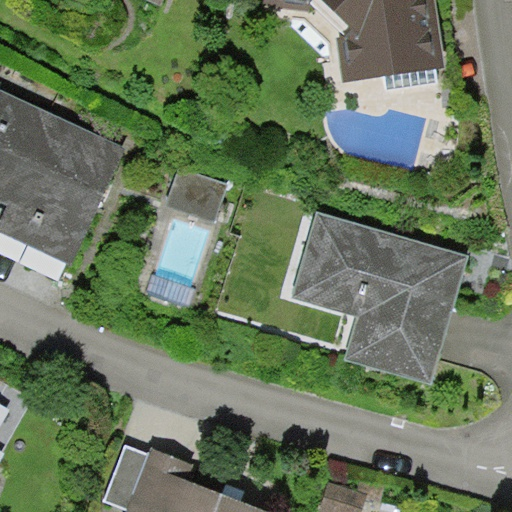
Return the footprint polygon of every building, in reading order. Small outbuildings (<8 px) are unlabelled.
[(344,82),(444,69),(436,0),(264,0),(264,6),(312,11),(335,32),(344,82)] [(0,223),(0,231),(77,267),(132,147),(0,86),(0,203),(8,207),(0,223)] [(228,185),(180,168),(166,207),(214,225),(228,185)] [(469,256),(318,213),(293,300),(356,318),(344,360),(432,385),(469,256)] [(105,501),(128,510),(150,453),(127,445),(105,501)] [(127,511),(271,511),(272,511),(241,500),(223,493),(189,480),(195,464),(152,447),(150,453),(128,510),(127,511)] [(361,511),(367,495),(329,482),(320,511),(361,511)] [(245,490),(227,483),(223,493),(241,500),(245,490)]
